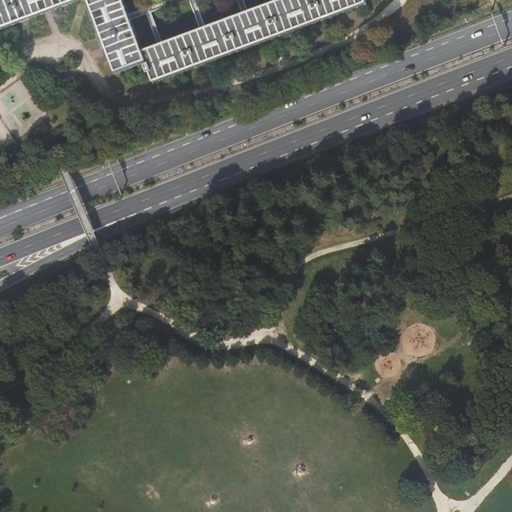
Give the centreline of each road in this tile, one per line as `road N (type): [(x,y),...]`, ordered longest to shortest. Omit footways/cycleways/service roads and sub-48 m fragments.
road 1 (primary): [(511,28),(0,227)]
road 2 (track): [(105,260),(121,299),(203,339),(277,338),(380,400),(416,449),(445,511)]
road 3 (primary): [(134,206),(511,62)]
road 4 (track): [(398,0),(323,53),(134,108)]
road 5 (primary): [(0,287),(115,226),(134,206)]
road 6 (track): [(0,394),(121,299)]
road 7 (primary): [(0,259),(134,206)]
